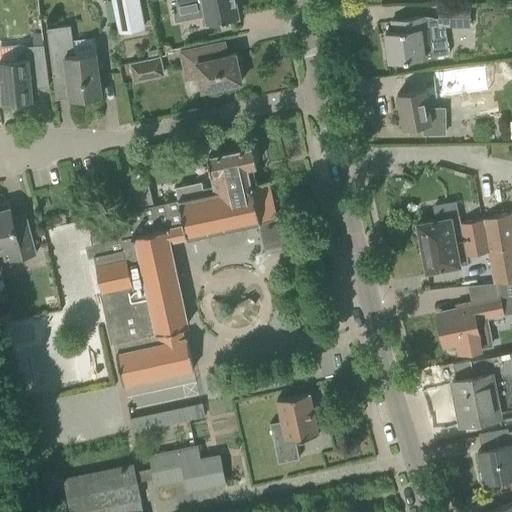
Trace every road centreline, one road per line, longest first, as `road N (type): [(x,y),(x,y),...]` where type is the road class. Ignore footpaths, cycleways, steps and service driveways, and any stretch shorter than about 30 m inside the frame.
road 1 (tertiary): [(430,511),(370,313),(320,98)]
road 2 (residential): [(0,155),(132,142),(320,98)]
road 3 (unknown): [(337,170),(451,159),(511,185)]
